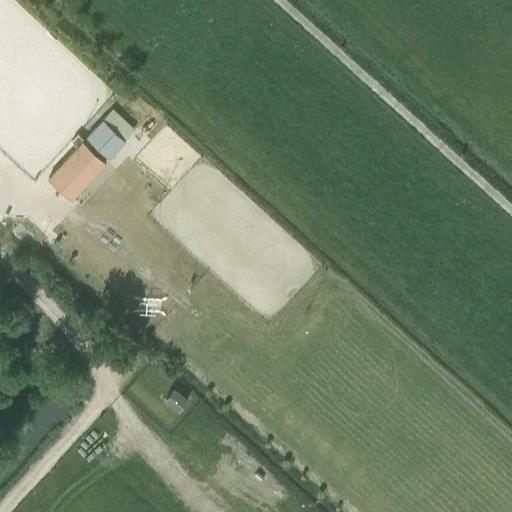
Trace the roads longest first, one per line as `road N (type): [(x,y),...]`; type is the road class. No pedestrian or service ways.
road 1 (track): [(0,257),(107,354),(111,387),(0,511)]
road 2 (track): [(511,209),(285,0)]
